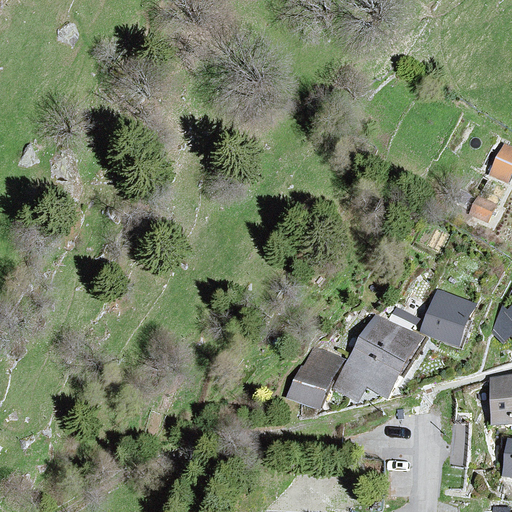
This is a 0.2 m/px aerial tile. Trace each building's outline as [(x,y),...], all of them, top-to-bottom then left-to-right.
[(508,181),(511,172),(511,148),(505,145),(492,173),(508,181)] [(459,345),(475,305),(440,292),(424,332),(459,345)] [(511,310),(510,312),(503,305),(494,329),(505,341),(511,334),(511,310)] [(421,338),(378,314),(338,386),(360,398),(367,384),(388,396),(411,355),(421,338)] [(320,408),(341,360),(315,349),(306,370),(303,369),(291,396),(320,408)] [(511,375),(492,379),(494,426),(511,424),(511,375)]
